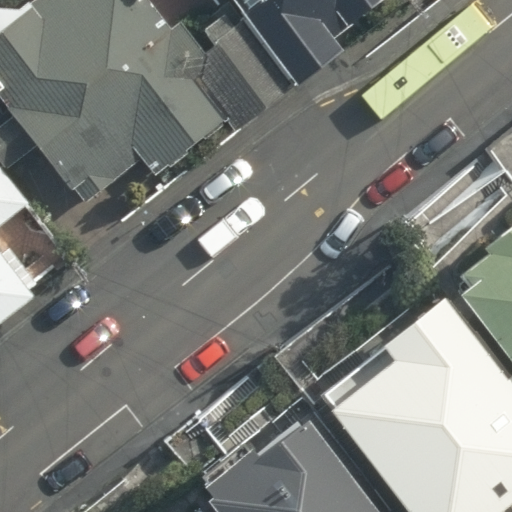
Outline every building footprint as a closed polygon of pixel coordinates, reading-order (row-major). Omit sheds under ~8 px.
[(221,0),(176,34),(150,0),(13,0),(0,10),(0,90),(88,206),(150,159),(171,187),(296,92),(225,0),(221,0)] [(415,2),(413,0),(225,0),(296,92),(415,2)] [(0,166),(0,337),(81,278),(0,166)] [(454,282),(446,288),(511,370),(511,210),(471,243),(476,249),(446,272),(454,282)] [(322,400),(317,405),(402,511),(497,511),(511,499),(511,389),(432,289),(368,340),(372,345),(314,390),(322,400)] [(197,489),(193,493),(207,511),(375,511),(297,412),(246,452),(239,443),(191,481),(197,489)]
